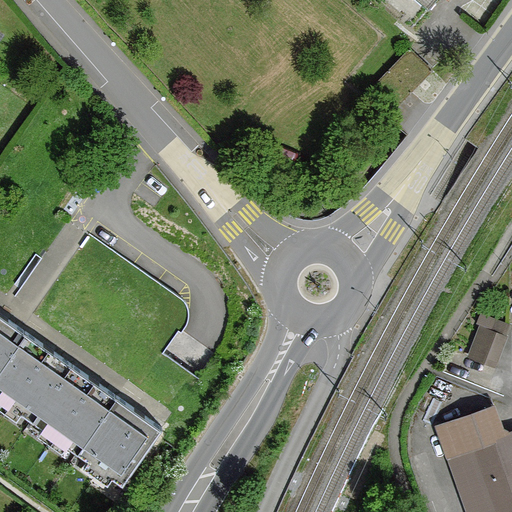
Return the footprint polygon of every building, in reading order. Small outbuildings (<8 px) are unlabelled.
[(398,0),(412,12),(422,1),(425,4),(428,0),(398,0)] [(410,50),(370,93),(390,113),(414,89),(426,102),(444,82),(410,50)] [(164,425),(0,311),(0,412),(0,413),(15,423),(20,415),(30,422),(37,427),(31,435),(48,446),(62,456),(67,448),(75,454),(82,459),(76,466),(93,478),(107,487),(112,480),(122,487),(159,433),(164,425)] [(482,327),(471,355),(495,365),(506,336),(482,327)] [(511,511),(511,431),(505,433),(495,405),(441,424),(471,511),(511,511)]
